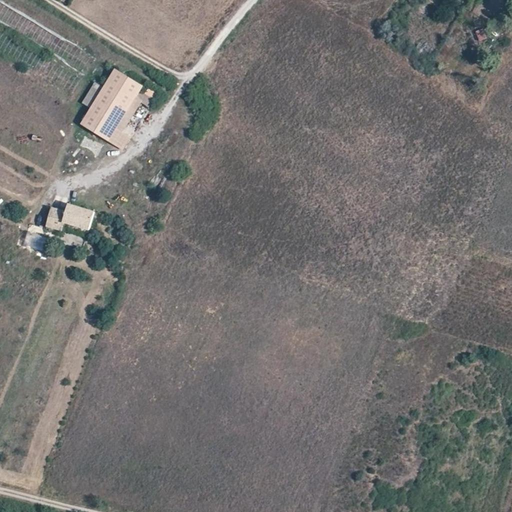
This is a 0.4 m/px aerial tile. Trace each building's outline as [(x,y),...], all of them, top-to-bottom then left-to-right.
[(116,70),(83,123),(109,140),(116,128),(133,101),(140,91),(142,87),(116,70)] [(95,82),(83,102),(89,106),(102,86),(95,82)] [(145,94),(154,99),(159,92),(150,86),(145,94)] [(145,94),(140,91),(133,101),(147,110),(154,99),(145,94)] [(191,107),(184,120),(189,123),(196,111),(191,107)] [(132,135),(140,124),(134,119),(125,131),(132,135)] [(116,128),(109,140),(123,149),(130,137),(116,128)] [(173,132),(167,145),(173,148),(179,134),(173,132)] [(59,223),(65,224),(90,232),(96,214),(69,206),(67,214),(52,209),(46,227),(57,231),(59,223)] [(62,232),(65,224),(59,223),(57,231),(62,232)]
